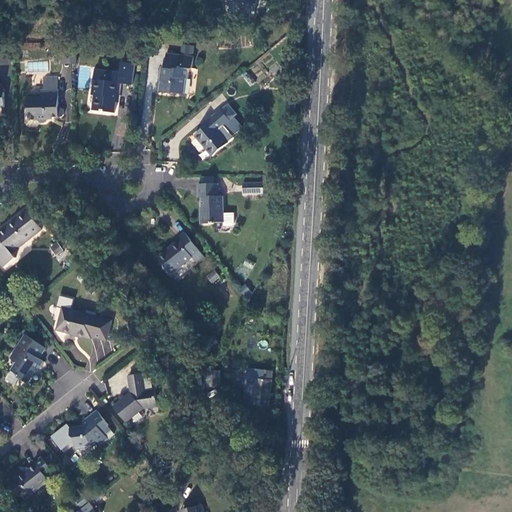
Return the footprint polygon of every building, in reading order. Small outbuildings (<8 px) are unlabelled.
[(238,3),(237,13),(254,14),(255,0),(225,0),(226,2),(238,3)] [(60,63),(68,62),(67,49),(68,45),(59,46),(60,63)] [(193,58),(167,56),(165,69),(161,68),(160,77),(162,77),(161,83),(159,83),(158,94),(171,95),(172,93),(183,95),(186,80),(187,79),(189,70),(191,70),(193,58)] [(118,82),(131,84),(133,64),(121,62),(119,72),(100,70),(99,80),(92,80),(90,93),(93,95),(91,109),(112,112),(115,93),(117,93),(118,82)] [(93,70),(92,80),(99,80),(100,70),(93,70)] [(246,72),(241,77),(250,86),(255,81),(246,72)] [(56,91),(55,78),(44,78),(42,81),(42,89),(42,97),(27,98),(27,120),(35,120),(37,124),(43,124),(46,122),(46,118),(59,118),(60,115),(61,112),(60,109),(55,109),(56,91)] [(235,88),(226,94),(230,99),(239,92),(235,88)] [(270,111),(279,112),(279,98),(271,97),(270,111)] [(228,104),(221,111),(229,121),(237,114),(228,104)] [(208,123),(194,135),(211,157),(227,143),(217,131),(220,129),(229,121),(221,111),(220,110),(207,121),(208,123)] [(234,128),(229,121),(220,129),(225,135),(234,128)] [(262,176),(262,185),(262,195),(262,198),(272,198),(271,176),(262,176)] [(201,185),(198,185),(198,198),(200,198),(201,214),(199,214),(200,225),(213,225),(214,223),(222,223),(223,226),(230,227),(233,224),(233,214),(222,215),(222,198),(217,197),(217,185),(213,185),(201,185)] [(262,185),(242,185),(242,196),(262,195),(262,185)] [(11,253),(41,232),(26,212),(0,231),(0,264),(2,268),(14,259),(11,253)] [(203,258),(184,233),(176,240),(178,242),(157,257),(170,274),(190,257),(195,263),(203,258)] [(57,241),(49,246),(55,255),(63,250),(57,241)] [(252,268),(254,261),(245,259),(243,265),(252,268)] [(214,271),(207,278),(210,282),(218,275),(214,271)] [(243,284),(237,290),(247,299),(253,293),(243,284)] [(105,341),(109,321),(95,318),(95,317),(83,314),(61,309),(55,331),(89,339),(89,337),(105,341)] [(46,347),(23,335),(12,354),(16,361),(6,379),(13,383),(18,375),(28,380),(33,372),(37,374),(43,362),(39,359),(46,347)] [(272,372),(248,369),(244,404),(268,407),(272,372)] [(219,372),(213,373),(212,376),(207,388),(221,387),(219,372)] [(155,409),(153,390),(143,392),(141,375),(127,376),(128,394),(112,406),(126,424),(144,410),(155,409)] [(92,401),(107,397),(104,383),(89,386),(92,401)] [(108,426),(96,411),(84,421),(86,424),(81,428),(77,428),(68,430),(68,438),(72,439),(72,450),(74,450),(74,449),(80,451),(83,449),(88,447),(94,440),(98,443),(105,438),(103,435),(109,431),(107,427),(108,426)] [(133,452),(127,458),(131,464),(138,458),(133,452)] [(52,471),(42,458),(34,463),(36,465),(26,474),(25,472),(17,479),(31,496),(48,480),(46,477),(52,471)] [(82,496),(77,500),(82,506),(87,502),(82,496)] [(205,502),(185,507),(185,511),(204,511),(205,511),(206,511),(205,502)] [(89,511),(94,508),(89,503),(78,511),(89,511)]
